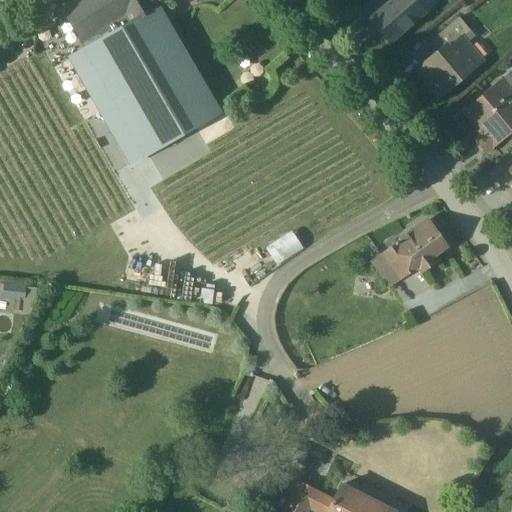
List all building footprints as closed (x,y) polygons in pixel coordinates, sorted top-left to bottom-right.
[(73,0),(59,9),(83,51),(67,60),(128,167),(219,115),(153,0),(73,0)] [(426,13),(414,0),(388,0),(365,20),(388,46),(426,13)] [(472,37),(457,18),(429,41),(438,52),(416,69),(425,81),(423,84),(436,99),(481,60),(466,42),(472,37)] [(511,88),(511,78),(507,73),(459,113),(477,135),(470,141),(484,155),(511,130),(511,93),(510,91),(511,88)] [(368,262),(387,287),(415,270),(417,273),(433,261),(430,256),(443,247),(425,221),(368,262)] [(301,249),(289,231),(263,249),(275,266),(301,249)] [(0,308),(31,309),(32,282),(0,280),(0,308)] [(295,484),(290,493),(280,511),(306,511),(307,510),(310,511),(390,511),(339,485),(330,502),(295,484)]
